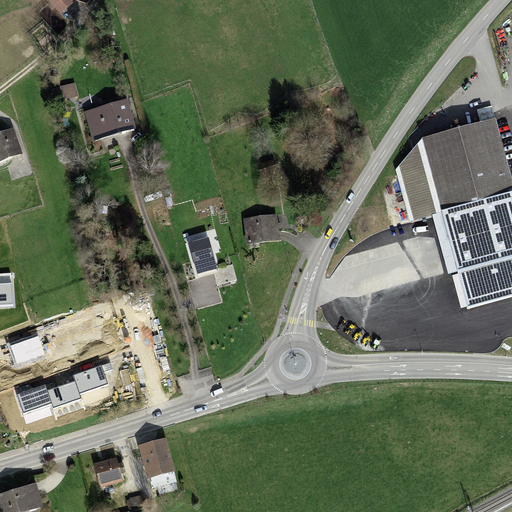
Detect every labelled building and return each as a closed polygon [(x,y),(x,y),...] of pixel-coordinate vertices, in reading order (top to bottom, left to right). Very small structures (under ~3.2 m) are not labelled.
[(49,0),(57,11),(58,10),(60,13),(76,0),(49,0)] [(62,88),(54,90),(57,101),(65,99),(62,88)] [(128,103),(86,114),(93,142),(135,131),(128,103)] [(468,307),(511,295),(511,182),(495,119),(422,138),(468,307)] [(13,133),(0,136),(0,161),(19,156),(13,133)] [(273,163),(258,167),(260,177),(276,174),(273,163)] [(276,218),(244,221),(246,245),(279,242),(276,218)] [(208,237),(188,243),(198,278),(213,274),(217,286),(237,280),(232,264),(217,268),(208,237)] [(0,304),(12,303),(10,274),(0,274),(0,304)] [(44,354),(37,337),(11,346),(17,363),(44,354)] [(106,383),(100,366),(73,375),(75,381),(47,391),(45,384),(17,394),(23,413),(51,403),(53,407),(81,398),(79,392),(106,383)] [(165,442),(139,449),(147,481),(174,474),(165,442)] [(114,462),(95,467),(100,490),(120,485),(118,476),(121,476),(119,467),(115,468),(114,462)] [(35,489),(0,498),(0,511),(32,511),(41,510),(35,489)] [(143,497),(128,501),(130,509),(145,505),(143,497)]
